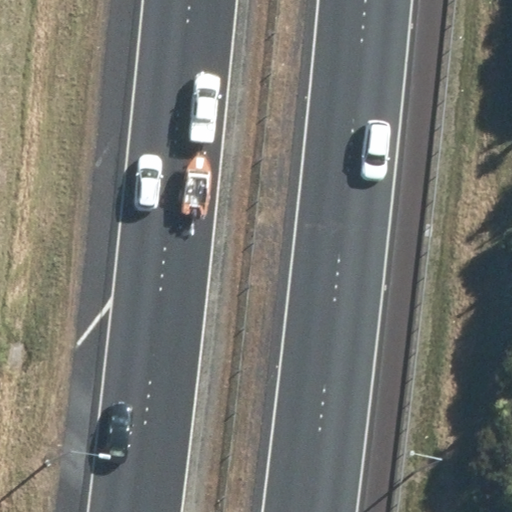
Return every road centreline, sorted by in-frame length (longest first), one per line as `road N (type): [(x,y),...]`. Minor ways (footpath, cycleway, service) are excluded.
road 1 (motorway): [(130,511),(188,0)]
road 2 (motorway): [(365,0),(311,511)]
